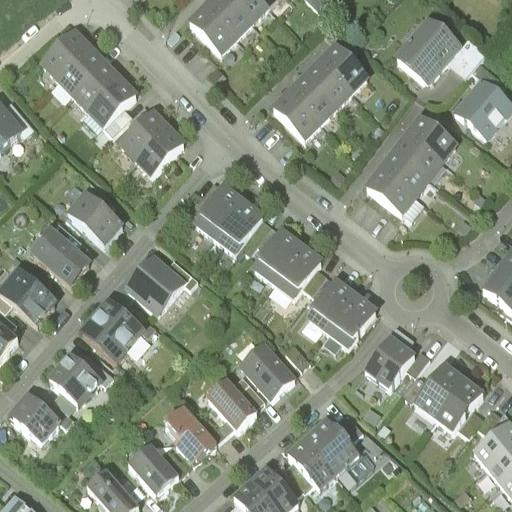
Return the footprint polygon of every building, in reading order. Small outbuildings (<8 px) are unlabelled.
[(248,0),(226,0),(222,4),(251,35),(267,19),(248,0)] [(280,0),(248,0),(267,19),(283,4),(280,0)] [(222,4),(206,20),(234,50),(251,35),(222,4)] [(218,66),(234,50),(206,20),(189,35),(218,66)] [(55,82),(92,48),(76,31),(39,66),(55,82)] [(432,34),(399,71),(428,96),(460,59),(432,34)] [(106,62),(92,48),(55,82),(70,97),(106,62)] [(339,57),(322,72),(350,102),(366,86),(339,57)] [(106,62),(70,97),(86,114),(122,79),(106,62)] [(333,117),(350,102),(322,72),(306,88),(333,117)] [(122,79),(86,114),(102,131),(138,96),(122,79)] [(317,133),(333,117),(306,88),(289,104),(317,133)] [(511,116),(481,90),(452,124),(486,152),(511,120),(511,116)] [(300,149),(317,133),(289,104),(273,119),(300,149)] [(134,165),(171,128),(152,109),(116,148),(134,165)] [(0,118),(0,157),(19,141),(0,118)] [(187,143),(171,128),(134,165),(151,181),(187,143)] [(424,132),(411,148),(442,174),(455,158),(424,132)] [(429,190),(442,174),(411,148),(398,163),(429,190)] [(416,205),(429,190),(398,163),(384,179),(416,205)] [(403,221),(416,205),(384,179),(371,195),(403,221)] [(83,192),(64,215),(106,248),(124,225),(83,192)] [(197,225),(218,242),(241,213),(221,196),(197,225)] [(262,229),(241,213),(218,242),(239,258),(262,229)] [(50,227),(27,255),(66,287),(89,259),(50,227)] [(259,274),(280,290),(303,258),(282,243),(259,274)] [(323,274),(303,258),(280,290),(300,305),(323,274)] [(154,259),(125,292),(156,319),(185,286),(154,259)] [(18,268),(0,288),(0,298),(34,328),(57,302),(18,268)] [(511,293),(511,268),(500,284),(511,293)] [(511,324),(511,293),(500,284),(485,304),(511,324)] [(312,327),(332,342),(357,310),(337,295),(312,327)] [(108,297),(77,333),(115,365),(146,329),(108,297)] [(377,326),(357,310),(332,342),(352,358),(377,326)] [(0,323),(0,358),(17,340),(0,323)] [(368,383),(392,403),(418,372),(394,352),(368,383)] [(70,353),(45,382),(79,411),(104,383),(70,353)] [(236,377),(264,403),(286,383),(258,356),(236,377)] [(419,417),(437,431),(466,394),(447,380),(419,417)] [(198,411),(224,440),(248,418),(222,391),(198,411)] [(27,394),(6,419),(42,449),(63,424),(27,394)] [(484,408),(466,394),(437,431),(455,445),(484,408)] [(157,439),(188,471),(209,452),(177,420),(157,439)] [(324,429),(306,446),(338,483),(357,466),(324,429)] [(476,467),(489,483),(511,464),(511,441),(510,440),(476,467)] [(320,499),(338,483),(306,446),(287,462),(320,499)] [(126,476),(151,503),(170,485),(145,459),(126,476)] [(511,491),(511,464),(489,483),(502,499),(511,491)] [(296,511),(266,477),(250,490),(269,511),(296,511)] [(85,498),(97,511),(123,511),(100,485),(85,498)] [(242,511),(269,511),(250,490),(235,503),(242,511)] [(511,511),(511,491),(502,499),(511,511)] [(27,511),(15,500),(3,511),(27,511)]
